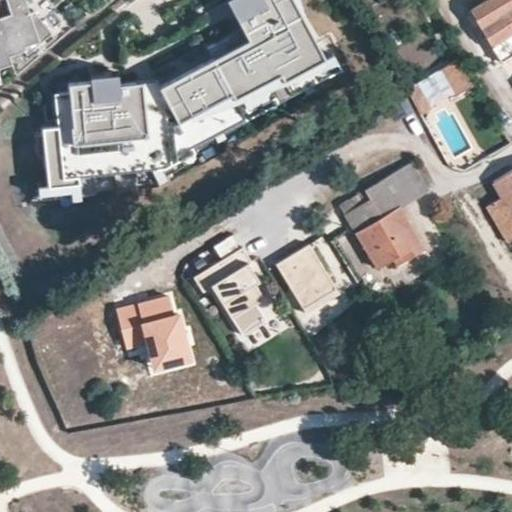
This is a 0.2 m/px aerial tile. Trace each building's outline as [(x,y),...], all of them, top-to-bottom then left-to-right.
[(0,0),(0,70),(2,70),(1,66),(16,61),(13,53),(29,47),(31,52),(56,29),(37,9),(33,11),(29,0),(0,0)] [(230,0),(227,2),(243,31),(249,42),(213,62),(160,90),(145,98),(144,87),(144,85),(121,88),(119,78),(89,81),(90,85),(67,88),(68,96),(72,129),(60,131),(43,133),(50,192),(81,188),(80,181),(96,180),(141,174),(153,173),(175,161),(194,150),(190,142),(242,113),(247,122),(279,104),(275,96),(330,66),(303,15),(291,21),(281,2),(284,0),(230,0)] [(303,15),(294,0),(284,0),(281,2),(291,21),(303,15)] [(511,0),(487,0),(471,9),(502,63),(511,56),(511,0)] [(243,31),(207,51),(213,62),(249,42),(243,31)] [(474,83),(458,58),(444,67),(460,92),(474,83)] [(330,66),(275,96),(279,104),(281,106),(311,90),(312,93),(320,89),(319,86),(344,72),(338,61),(330,66)] [(433,108),(418,82),(409,87),(424,113),(433,108)] [(158,85),(144,87),(145,98),(160,90),(158,85)] [(68,96),(56,98),(60,131),(72,129),(68,96)] [(242,113),(190,142),(194,150),(195,153),(217,141),(218,144),(226,140),(224,137),(248,124),(247,122),(242,113)] [(445,156),(438,144),(429,149),(434,160),(445,156)] [(153,173),(141,174),(142,187),(160,185),(162,189),(170,184),(167,180),(181,172),(175,161),(153,173)] [(411,162),(401,167),(417,194),(427,189),(411,162)] [(417,194),(401,167),(364,189),(367,194),(342,208),(356,232),(377,268),(394,258),(402,253),(406,260),(425,249),(400,207),(419,197),(417,194)] [(511,171),(493,183),(503,200),(493,206),(509,234),(511,232),(511,171)] [(82,201),(98,199),(96,180),(80,181),(81,188),(50,192),(40,193),(41,206),(73,202),(73,205),(82,204),(82,201)] [(342,208),(367,194),(364,189),(339,204),(342,208)] [(310,245),(278,264),(305,309),(337,289),(310,245)] [(255,285),(244,267),(248,265),(252,263),(243,249),(195,278),(203,292),(213,287),(243,336),(266,321),(257,305),(265,300),(255,285)] [(402,253),(394,258),(398,265),(406,260),(402,253)] [(259,282),(248,265),(244,267),(255,285),(259,282)] [(169,295),(116,309),(127,351),(147,346),(154,373),(194,363),(181,314),(174,316),(169,295)]
